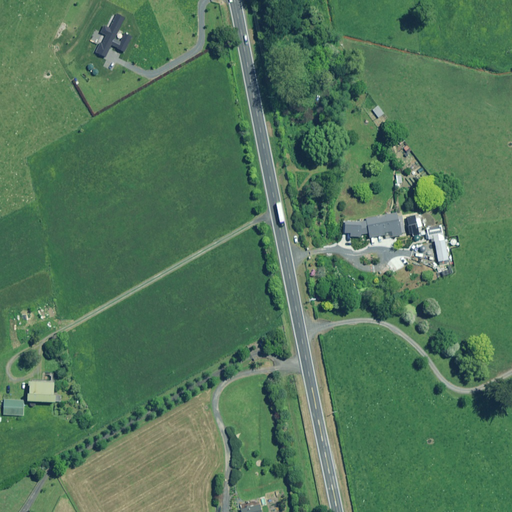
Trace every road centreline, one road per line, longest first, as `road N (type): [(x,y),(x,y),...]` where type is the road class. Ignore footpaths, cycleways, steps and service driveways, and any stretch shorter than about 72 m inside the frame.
road 1 (tertiary): [(233,0),(335,511)]
road 2 (unknown): [(511,375),(459,394),(386,326),(297,331)]
